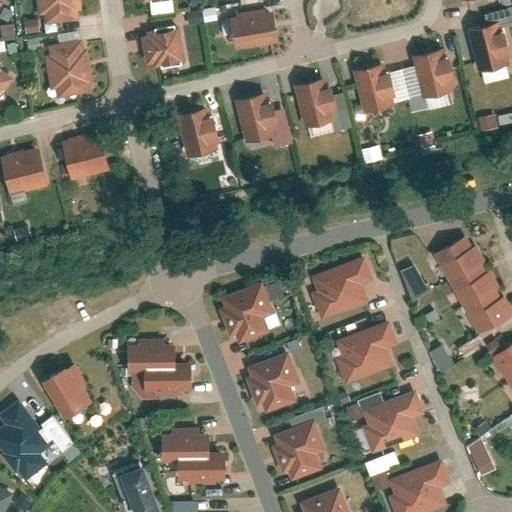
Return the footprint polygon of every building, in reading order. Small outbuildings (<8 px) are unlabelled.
[(77,0),(41,0),(43,21),(79,19),(77,0)] [(231,15),(237,46),(276,39),(270,7),(231,15)] [(209,21),(209,8),(194,8),(194,21),(209,21)] [(499,19),(469,28),(479,65),(509,57),(499,19)] [(185,59),(178,26),(151,31),(152,39),(143,41),(146,59),(156,58),(157,65),(185,59)] [(86,40),(47,47),(56,94),(94,87),(86,40)] [(440,46),(414,52),(424,92),(450,86),(440,46)] [(382,62),(354,70),(364,108),(393,100),(382,62)] [(0,95),(13,74),(0,66),(0,95)] [(323,75),(294,83),(304,121),(333,114),(323,75)] [(266,91),(237,99),(246,135),(276,127),(266,91)] [(206,104),(178,111),(189,152),(216,144),(206,104)] [(100,132),(63,142),(71,171),(108,161),(100,132)] [(40,145),(1,155),(11,192),(50,182),(40,145)] [(448,279),(486,259),(471,232),(434,251),(448,279)] [(373,277),(364,254),(312,274),(318,288),(311,291),(321,317),(368,299),(362,281),(373,277)] [(462,304),(499,283),(486,259),(448,279),(462,304)] [(405,269),(417,298),(434,291),(422,262),(405,269)] [(271,329),(265,314),(273,311),(261,278),(221,293),(225,303),(218,306),(228,332),(235,330),(239,341),(271,329)] [(477,331),(511,311),(511,306),(499,283),(462,304),(477,331)] [(398,342),(389,318),(337,338),(342,352),(336,355),(346,381),(394,363),(387,346),(398,342)] [(136,341),(128,341),(128,369),(143,369),(144,386),(152,386),(152,392),(184,391),(183,386),(192,385),(191,357),(176,357),(175,339),(164,339),(163,335),(136,336),(136,341)] [(511,383),(511,382),(511,341),(492,355),(511,383)] [(448,344),(434,350),(444,369),(457,363),(448,344)] [(296,398),(290,383),(300,379),(288,348),(247,363),(250,372),(245,374),(256,402),(261,400),(265,410),(296,398)] [(76,356),(44,374),(64,411),(92,395),(83,379),(87,377),(76,356)] [(425,411),(416,387),(362,407),(368,423),(363,425),(373,451),(422,433),(415,415),(425,411)] [(19,394),(0,408),(0,416),(3,421),(0,423),(0,443),(25,477),(73,440),(52,412),(40,421),(19,394)] [(326,447),(313,415),(274,430),(278,440),(271,443),(282,470),(288,467),(292,477),(322,465),(316,451),(326,447)] [(171,431),(162,431),(163,459),(178,459),(178,476),(187,476),(187,482),(218,481),(218,476),(226,475),(225,447),(210,447),(210,429),(198,429),(198,425),(171,426),(171,431)] [(469,444),(480,467),(497,460),(486,436),(469,444)] [(401,449),(370,460),(375,473),(405,463),(401,449)] [(451,481),(442,456),(388,477),(394,492),(389,494),(395,511),(419,511),(447,501),(441,485),(451,481)] [(151,511),(162,508),(143,458),(114,469),(128,505),(133,503),(136,511),(151,511)] [(0,511),(4,511),(15,489),(0,482),(0,511)] [(351,511),(340,483),(301,499),(304,508),(298,510),(299,511),(351,511)] [(202,509),(202,498),(175,500),(176,511),(202,509)]
